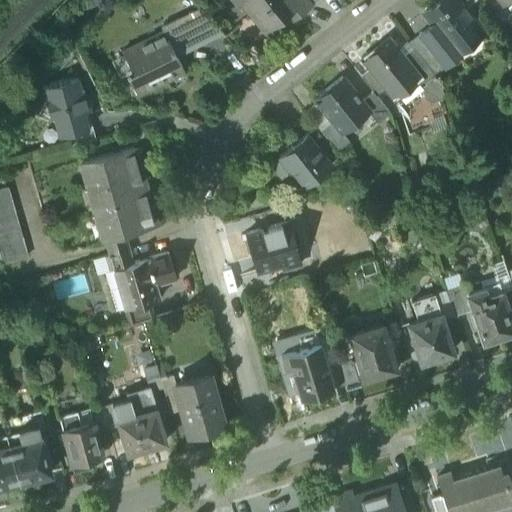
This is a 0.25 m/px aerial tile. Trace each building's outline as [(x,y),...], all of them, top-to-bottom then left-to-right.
[(269,28),(294,7),(295,6),(290,0),(243,0),(240,3),(242,4),(254,19),(259,15),(269,28)] [(290,0),(295,6),(294,7),(299,13),(310,4),(312,6),(313,5),(308,0),(290,0)] [(441,0),(423,14),(432,25),(435,28),(451,48),(455,54),(456,53),(482,33),(465,10),(456,0),(441,0)] [(476,0),(456,0),(465,10),(477,0),(476,0)] [(205,34),(209,41),(223,33),(203,7),(192,13),(203,35),(205,34)] [(174,51),(198,39),(204,36),(203,35),(192,13),(161,28),(164,34),(124,54),(124,55),(132,70),(126,73),(127,75),(137,95),(184,71),(174,51)] [(420,34),(423,37),(435,28),(432,25),(420,34)] [(451,48),(435,28),(423,37),(439,58),(451,48)] [(205,34),(203,35),(204,36),(198,39),(201,45),(209,41),(205,34)] [(409,43),(409,44),(435,76),(447,66),(446,66),(439,58),(423,37),(420,34),(409,43)] [(385,89),(393,99),(420,77),(400,52),(391,40),(363,62),(370,70),(385,89)] [(425,84),(435,76),(409,44),(400,52),(420,77),(425,84)] [(455,54),(451,48),(439,58),(446,66),(447,66),(458,56),(456,53),(455,54)] [(121,78),(127,75),(126,73),(132,70),(124,55),(112,61),(121,78)] [(360,77),(373,93),(375,96),(385,89),(370,70),(360,77)] [(334,122),(343,133),(368,113),(369,112),(361,102),(342,78),(316,99),(318,102),(334,122)] [(55,118),(60,139),(70,136),(89,131),(85,118),(85,115),(84,114),(83,114),(81,105),(88,103),(85,92),(82,93),(78,79),(44,89),(47,101),(38,117),(49,123),(52,119),(55,118)] [(439,84),(432,82),(426,85),(423,93),(426,100),(432,103),(439,102),(444,96),(443,89),(439,84)] [(389,113),(375,96),(373,93),(361,102),(369,112),(368,113),(378,125),(389,115),(389,113)] [(322,132),(334,122),(318,102),(306,112),(322,132)] [(91,113),(88,103),(81,105),(83,114),(84,114),(85,115),(91,113)] [(70,136),(73,148),(96,141),(89,117),(85,118),(89,131),(70,136)] [(350,143),(343,133),(334,122),(322,132),(338,152),(350,143)] [(292,174),(304,189),(331,167),(307,137),(280,159),(292,174)] [(85,162),(108,240),(125,235),(141,231),(142,231),(155,227),(132,148),(120,152),(120,151),(85,162)] [(282,181),(292,174),(280,159),(270,166),(282,181)] [(0,192),(0,255),(3,266),(4,266),(26,260),(7,190),(0,192)] [(424,221),(406,218),(403,233),(422,236),(424,221)] [(246,235),(258,273),(282,266),(280,259),(298,253),(289,223),(246,235)] [(105,241),(110,257),(129,251),(125,235),(108,240),(105,241)] [(110,257),(114,270),(134,264),(129,251),(110,257)] [(114,270),(114,271),(126,310),(150,303),(160,300),(156,287),(177,281),(169,254),(134,264),(114,270)] [(97,276),(105,274),(114,271),(114,270),(110,257),(93,262),(97,276)] [(489,264),(496,281),(498,281),(502,291),(511,287),(511,283),(507,270),(503,259),(489,264)] [(117,312),(126,310),(114,271),(105,274),(117,312)] [(443,278),(447,289),(463,284),(459,273),(443,278)] [(478,326),(483,341),(511,330),(511,320),(511,319),(502,291),(498,281),(496,281),(482,286),(482,288),(469,293),(461,295),(466,311),(468,316),(471,315),(475,327),(478,326)] [(447,289),(446,290),(454,315),(466,311),(461,295),(469,293),(466,283),(463,284),(447,289)] [(511,319),(511,318),(511,287),(502,291),(511,319)] [(443,319),(454,315),(446,290),(446,289),(434,293),(441,312),(443,319)] [(412,301),(418,320),(441,312),(434,293),(412,301)] [(126,310),(131,327),(155,319),(150,303),(126,310)] [(443,319),(441,312),(418,320),(408,323),(421,361),(453,351),(443,319)] [(357,379),(357,380),(380,373),(380,374),(398,369),(392,351),(391,352),(383,324),(350,334),(357,358),(351,359),(357,379)] [(329,330),(316,334),(319,343),(320,343),(326,365),(338,362),(329,330)] [(292,368),(301,398),(334,389),(333,386),(326,365),(320,343),(319,343),(316,334),(316,333),(299,338),(302,348),(281,354),(286,369),(292,368)] [(351,359),(339,363),(344,383),(357,379),(351,359)] [(333,386),(344,383),(339,363),(338,362),(326,365),(333,386)] [(152,391),(163,388),(160,378),(156,364),(143,368),(147,381),(152,391)] [(163,388),(170,413),(182,409),(175,384),(176,384),(173,374),(160,378),(163,388)] [(182,409),(189,434),(224,424),(209,374),(176,384),(175,384),(182,409)] [(151,392),(130,398),(135,414),(155,408),(151,392)] [(117,419),(135,414),(130,398),(112,403),(117,419)] [(112,403),(102,407),(108,428),(118,425),(117,419),(112,403)] [(90,407),(78,410),(81,423),(93,420),(90,410),(90,407)] [(96,431),(108,428),(102,407),(90,410),(93,420),(96,431)] [(166,441),(155,408),(135,414),(117,419),(118,425),(122,438),(123,438),(127,453),(166,441)] [(59,416),(62,428),(81,423),(78,410),(59,416)] [(38,426),(41,437),(52,434),(45,411),(34,414),(38,426)] [(93,420),(81,423),(62,428),(74,468),(91,463),(89,458),(103,454),(96,431),(93,420)] [(19,433),(7,436),(20,483),(37,478),(36,476),(50,472),(40,438),(41,437),(38,426),(19,431),(19,433)] [(3,488),(20,483),(7,436),(0,437),(0,486),(2,486),(3,488)] [(511,480),(510,477),(508,474),(507,471),(506,471),(503,472),(503,471),(502,471),(500,465),(454,480),(451,472),(438,476),(438,475),(437,475),(442,494),(448,511),(471,511),(511,499),(509,493),(510,493),(510,491),(511,490),(511,480)] [(406,511),(397,482),(347,498),(345,492),(331,497),(333,502),(336,511),(406,511)] [(430,488),(432,495),(440,493),(437,485),(430,488)] [(448,511),(442,494),(440,495),(440,493),(432,495),(430,496),(435,511),(448,511)] [(336,511),(333,502),(322,506),(324,511),(336,511)]
